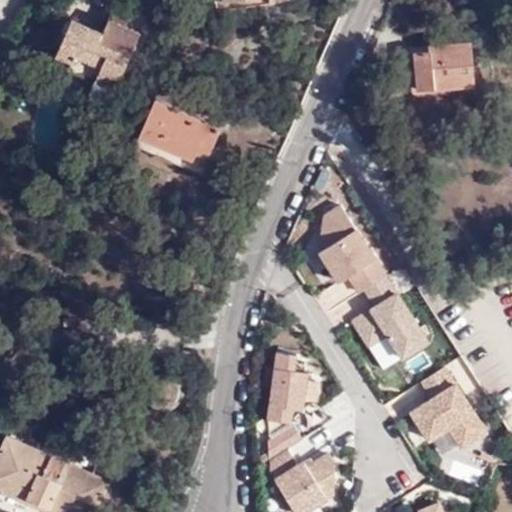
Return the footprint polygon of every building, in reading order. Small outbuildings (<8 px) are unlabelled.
[(110,20),(125,28),(128,21),(113,13),(110,20)] [(140,34),(125,28),(110,20),(103,35),(72,21),(58,53),(73,60),(70,70),(95,82),(95,86),(113,95),(140,34)] [(470,41),(437,44),(437,50),(416,53),(420,88),(475,83),(470,41)] [(109,103),(113,95),(95,86),(90,95),(109,103)] [(156,99),(140,136),(194,158),(197,151),(208,156),(220,127),(156,99)] [(194,158),(140,136),(136,145),(201,173),(208,156),(197,151),(194,158)] [(387,275),(341,205),(325,215),(321,251),(340,281),(350,275),(361,292),(366,288),(387,275)] [(387,275),(366,288),(376,304),(353,319),(369,344),(388,332),(403,357),(429,340),(387,275)] [(268,419),(270,436),(292,422),(294,409),(304,411),(309,373),(295,371),(298,354),(278,351),(268,419)] [(488,431),(446,366),(422,381),(433,398),(412,411),(429,439),(449,426),(463,448),(488,431)] [(174,377),(164,373),(155,374),(148,380),(145,388),(147,399),(157,407),(168,408),(176,403),(181,393),(180,383),(174,377)] [(271,441),(271,460),(289,448),(303,439),(294,426),(271,441)] [(110,480),(7,436),(1,450),(0,449),(0,485),(3,487),(2,490),(53,511),(96,511),(97,511),(101,511),(107,497),(104,494),(110,480)] [(336,462),(331,455),(304,471),(289,448),(271,460),(272,473),(296,511),(306,511),(335,493),(336,462)] [(443,511),(439,503),(419,511),(443,511)]
